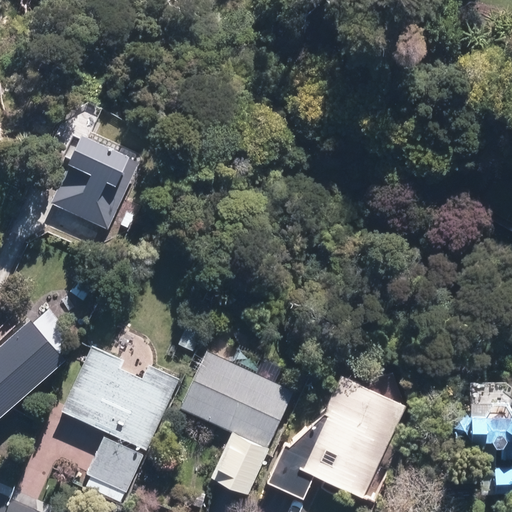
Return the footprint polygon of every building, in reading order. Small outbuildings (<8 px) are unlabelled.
[(0,420),(0,421),(67,363),(62,356),(70,332),(49,308),(3,349),(0,345),(0,420)] [(149,451),(181,380),(153,368),(146,382),(121,370),(125,362),(92,348),(63,413),(149,451)] [(294,393),(207,355),(182,410),(233,433),(211,481),(247,497),(294,393)] [(283,444),(265,483),(306,503),(317,480),(365,502),(408,409),(343,379),(332,402),(283,444)] [(471,412),(454,412),(453,444),(472,444),(472,451),(498,451),(498,461),(511,461),(511,416),(509,411),(492,411),(487,420),(476,420),(471,411),(471,412)] [(146,457),(106,438),(88,476),(129,495),(146,457)] [(511,471),(498,471),(497,495),(511,495),(511,471)]
